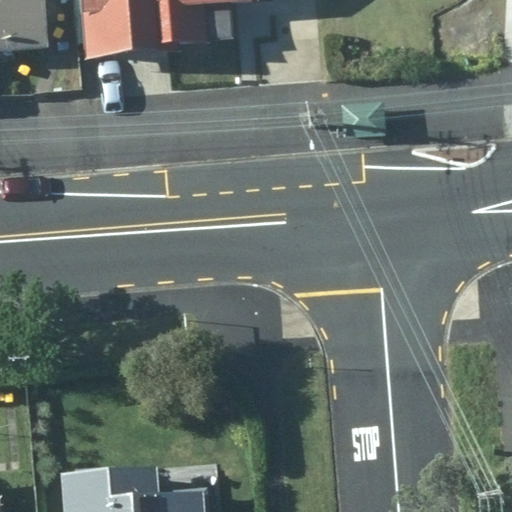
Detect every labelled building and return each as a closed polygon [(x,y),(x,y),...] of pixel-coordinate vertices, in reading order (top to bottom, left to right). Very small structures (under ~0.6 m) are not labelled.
[(0,0),(0,66),(55,63),(50,0),(0,0)] [(88,0),(95,80),(174,74),(173,62),(218,59),(218,53),(253,50),(250,19),(272,18),(270,0),(88,0)] [(384,104),(341,109),(345,146),(388,141),(384,104)] [(154,469),(57,477),(59,511),(204,511),(204,499),(157,503),(154,469)] [(0,511),(8,511),(7,502),(0,502),(0,511)]
